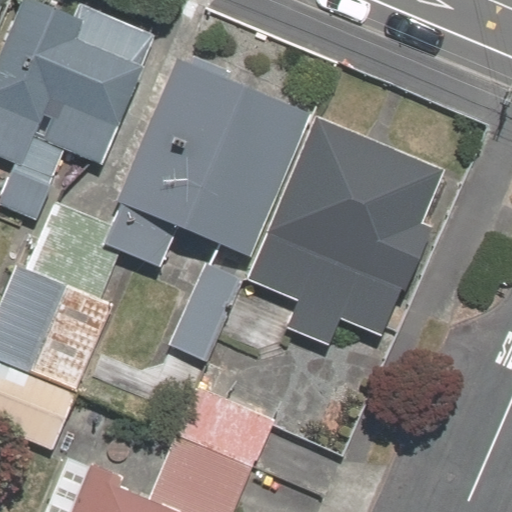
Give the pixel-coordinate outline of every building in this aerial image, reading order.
[(98,35),(106,15),(71,0),(64,17),(26,0),(22,0),(0,50),(0,171),(43,190),(52,169),(88,185),(145,56),(98,35)] [(306,122),(169,61),(89,241),(154,270),(168,238),(240,270),(306,122)] [(446,184),(306,122),(240,270),(231,290),(287,315),(281,329),(324,348),(332,330),(373,348),(446,184)] [(115,314),(10,262),(0,281),(0,433),(45,456),(115,314)] [(232,511),(270,427),(194,393),(149,496),(63,458),(39,511),(232,511)]
